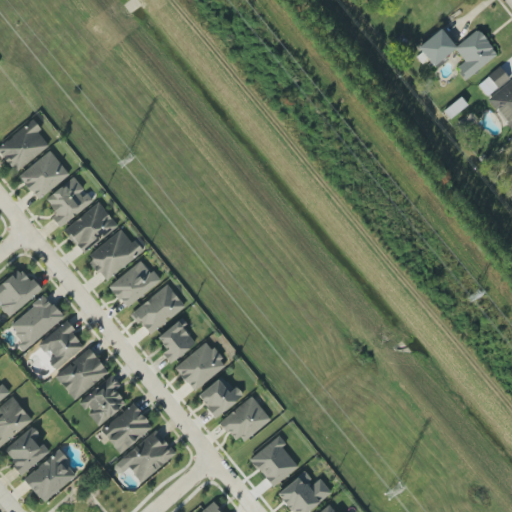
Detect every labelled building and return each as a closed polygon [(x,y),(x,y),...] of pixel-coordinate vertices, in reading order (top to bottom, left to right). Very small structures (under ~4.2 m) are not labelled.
[(497,54),(477,29),(455,47),(441,29),(417,47),(432,67),(455,50),(464,61),(456,68),(465,80),(497,54)] [(509,80),(500,67),(477,84),(487,97),(509,80)] [(511,78),(487,100),(511,129),(511,78)] [(0,146),(0,154),(16,173),(50,144),(30,121),(0,146)] [(18,177),(38,201),(69,174),(48,151),(18,177)] [(93,202),(85,191),(84,192),(74,178),(45,198),(54,212),(49,215),(58,227),(93,202)] [(83,255),(117,226),(98,202),(63,231),(83,255)] [(143,252),(134,240),(130,242),(121,230),(86,257),(104,281),(143,252)] [(108,287),(126,308),(159,282),(141,260),(108,287)] [(0,284),(0,309),(8,318),(39,291),(19,268),(0,284)] [(131,314),(149,336),(184,306),(166,285),(131,314)] [(63,318),(44,296),(9,326),(22,341),(17,345),(23,351),(63,318)] [(157,337),(166,350),(162,354),(169,363),(195,345),(182,327),(186,324),(182,319),(157,337)] [(52,358),(47,362),(55,371),(83,347),(71,333),(74,330),(66,321),(39,344),(52,358)] [(194,392),(226,365),(206,342),(174,369),(194,392)] [(108,373),(89,349),(54,376),(73,400),(108,373)] [(78,404),(86,412),(86,413),(99,427),(125,402),(114,390),(120,385),(110,374),(78,404)] [(223,375),(197,397),(215,419),(241,397),(223,375)] [(0,401),(10,394),(2,384),(0,385),(0,401)] [(0,406),(0,447),(31,419),(11,397),(0,406)] [(220,421),(239,445),(270,420),(251,397),(220,421)] [(100,431),(119,454),(152,427),(132,404),(100,431)] [(50,451),(30,428),(2,452),(22,475),(50,451)] [(141,483),(175,454),(155,430),(112,467),(119,475),(128,468),(141,483)] [(249,459),(272,488),(297,467),(281,447),(285,444),(278,436),(249,459)] [(75,475),(64,463),(68,460),(58,449),(23,480),(44,503),(75,475)] [(304,511),(328,489),(319,479),(312,486),(308,481),(311,478),(303,470),(276,495),(292,511),(304,511)]
